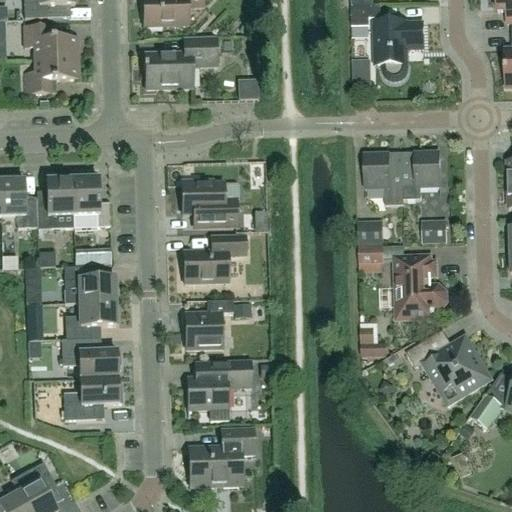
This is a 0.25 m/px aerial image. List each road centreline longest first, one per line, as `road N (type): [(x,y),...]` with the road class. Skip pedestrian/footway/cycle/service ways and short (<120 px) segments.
road 1 (residential): [(136,511),(149,488),(143,142),(112,143)]
road 2 (residential): [(511,329),(484,298),(478,121)]
road 3 (residential): [(112,143),(110,0)]
road 4 (residential): [(478,121),(476,71),(456,38),(455,0)]
road 5 (residential): [(355,124),(478,121)]
